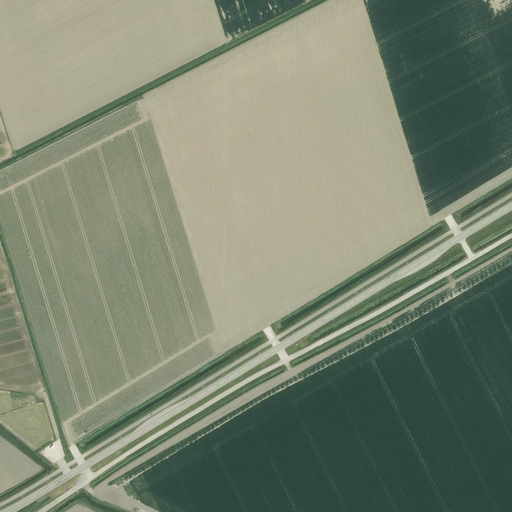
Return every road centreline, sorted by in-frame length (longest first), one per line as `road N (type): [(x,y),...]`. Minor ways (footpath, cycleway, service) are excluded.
road 1 (secondary): [(6,511),(511,205)]
road 2 (unclassified): [(41,511),(238,385),(511,235)]
